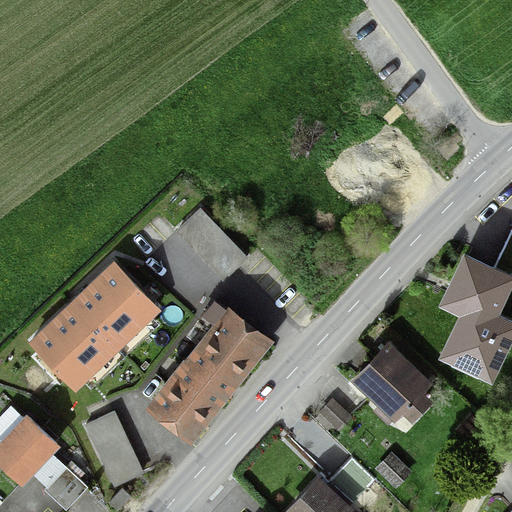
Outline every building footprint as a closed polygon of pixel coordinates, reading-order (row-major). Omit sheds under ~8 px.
[(247,256),(200,207),(178,228),(225,277),(247,256)] [(511,321),(491,312),(509,275),(466,254),(447,293),(468,303),(446,349),(490,370),(511,323),(511,321)] [(32,339),(75,385),(157,307),(114,261),(32,339)] [(263,336),(214,299),(199,318),(215,331),(156,405),(188,431),(263,336)] [(388,344),(356,376),(382,401),(376,407),(389,419),(406,402),(408,405),(412,400),(410,398),(426,381),(388,344)] [(349,416),(332,399),(322,409),(339,426),(349,416)] [(0,442),(0,459),(22,479),(57,442),(27,414),(24,416),(11,404),(0,416),(0,436),(3,439),(0,442)] [(142,471),(113,410),(85,423),(114,484),(142,471)] [(87,485),(66,465),(44,488),(66,508),(87,485)] [(289,511),(343,511),(347,508),(346,507),(351,502),(350,501),(329,481),(324,486),(318,480),(289,511)] [(109,501),(117,509),(130,495),(122,487),(109,501)]
